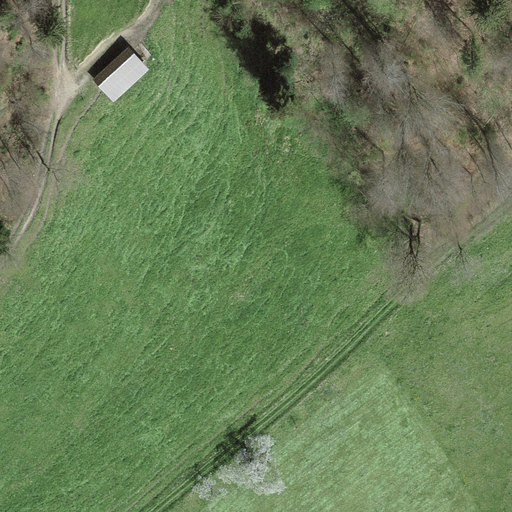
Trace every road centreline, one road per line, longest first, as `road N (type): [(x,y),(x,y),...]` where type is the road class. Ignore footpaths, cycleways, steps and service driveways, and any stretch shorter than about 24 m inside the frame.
road 1 (track): [(149,511),(511,195)]
road 2 (track): [(0,263),(42,197),(53,153),(64,87),(64,0)]
